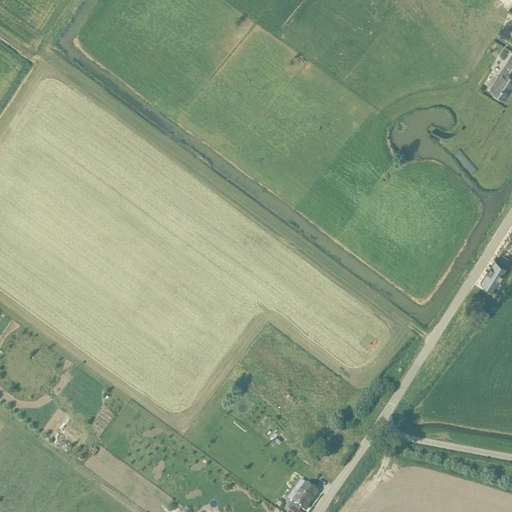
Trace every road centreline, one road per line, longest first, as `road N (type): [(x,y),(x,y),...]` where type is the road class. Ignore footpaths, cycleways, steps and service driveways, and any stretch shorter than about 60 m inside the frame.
road 1 (unclassified): [(379,432),(511,220)]
road 2 (unclassified): [(511,458),(379,432)]
